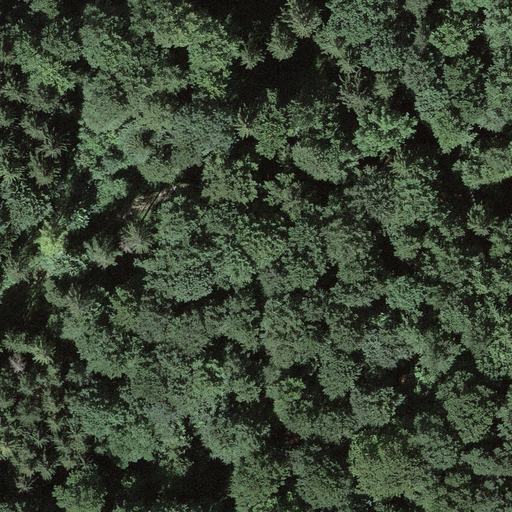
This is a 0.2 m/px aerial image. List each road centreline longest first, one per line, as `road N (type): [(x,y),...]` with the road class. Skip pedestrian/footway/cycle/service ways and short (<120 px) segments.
road 1 (track): [(511,173),(429,196),(362,202),(314,202),(218,181),(158,190),(106,214),(0,297)]
road 2 (track): [(0,490),(319,431),(511,367)]
